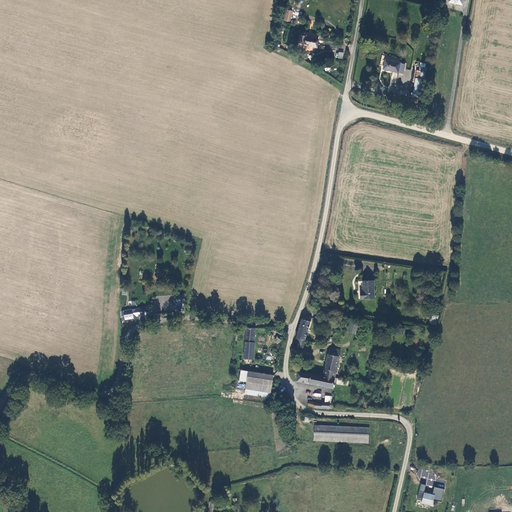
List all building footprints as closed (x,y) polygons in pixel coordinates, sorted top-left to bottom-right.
[(284,10),(281,19),(290,21),(292,11),(284,10)] [(301,34),(300,43),(317,47),(319,40),(306,37),(306,36),(306,35),(306,34),(305,33),(304,33),(303,33),(302,33),(301,34)] [(398,73),(401,63),(385,59),(383,70),(398,73)] [(416,70),(412,96),(421,98),(425,71),(416,70)] [(375,298),(374,280),(363,281),(363,293),(360,293),(361,298),(375,298)] [(184,295),(176,295),(176,304),(185,304),(184,295)] [(136,309),(121,311),(122,320),(137,318),(137,317),(146,316),(145,308),(136,309)] [(433,313),(431,323),(436,324),(439,315),(433,313)] [(310,322),(302,319),(297,338),(298,338),(298,348),(304,348),(305,340),(310,322)] [(357,324),(350,322),(348,332),(355,334),(357,324)] [(254,347),(255,328),(247,327),(244,359),(253,359),(254,347)] [(327,355),(323,378),(335,380),(340,359),(339,359),(341,353),(333,351),(331,351),(329,356),(327,355)] [(246,389),(271,393),(273,375),(241,370),(239,380),(247,381),(246,389)] [(333,388),(335,380),(323,378),(297,373),(296,382),(333,388)] [(271,393),(246,389),(245,394),(270,398),(271,393)] [(314,440),(368,443),(369,428),(314,425),(314,440)] [(417,475),(433,481),(435,474),(419,469),(417,475)] [(426,485),(421,483),(417,499),(422,500),(422,502),(432,505),(434,500),(441,502),(444,489),(434,486),(432,494),(429,494),(430,493),(424,492),(426,485)]
